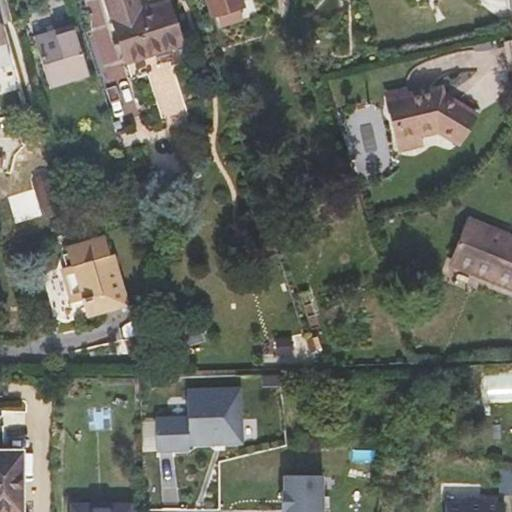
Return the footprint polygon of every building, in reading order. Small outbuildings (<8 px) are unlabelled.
[(183,44),(168,0),(112,18),(126,62),(183,44)] [(241,6),(239,0),(209,0),(214,14),(241,6)] [(0,64),(11,61),(0,22),(0,64)] [(50,39),(75,31),(73,27),(49,34),(50,39)] [(88,75),(75,31),(50,39),(49,34),(35,39),(50,87),(88,75)] [(409,95),(407,86),(387,91),(389,100),(409,95)] [(459,143),(475,114),(455,102),(452,106),(444,101),(442,94),(440,88),(409,95),(389,100),(398,140),(422,134),(438,130),(459,143)] [(455,102),(442,94),(444,101),(452,106),(455,102)] [(423,143),(422,134),(398,140),(400,148),(423,143)] [(511,235),(468,217),(449,263),(511,289),(511,235)] [(110,253),(105,236),(66,248),(71,264),(63,267),(72,300),(88,296),(93,313),(127,303),(112,253),(110,253)] [(243,253),(243,242),(234,238),(225,244),(225,255),(234,259),(243,253)] [(204,340),(199,324),(180,331),(185,346),(204,340)] [(156,418),(157,451),(190,450),(190,445),(243,443),(241,388),(188,389),(189,417),(156,418)] [(64,470),(64,429),(56,429),(56,470),(64,470)] [(0,511),(23,511),(22,452),(0,451),(0,511)] [(323,511),(323,475),(285,475),(285,491),(282,491),(282,511),(285,511),(323,511)] [(504,511),(505,503),(446,503),(445,511),(504,511)]
